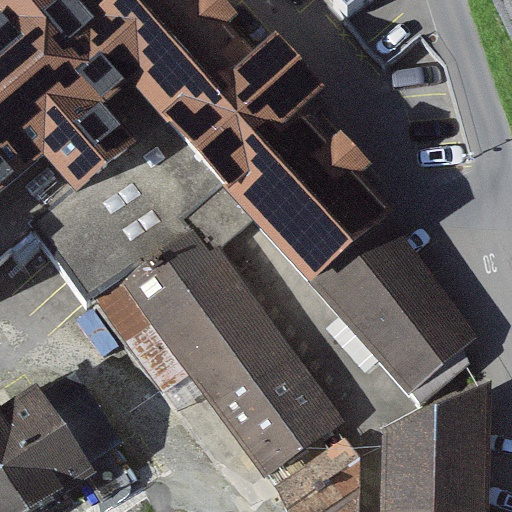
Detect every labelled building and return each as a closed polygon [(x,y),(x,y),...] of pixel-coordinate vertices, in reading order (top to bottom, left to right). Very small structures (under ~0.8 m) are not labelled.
[(0,0),(0,259),(37,228),(81,301),(95,294),(117,281),(269,474),(342,424),(215,245),(256,213),(410,384),(469,337),(377,209),(349,177),(365,164),(341,136),(325,151),(292,112),(320,89),(275,38),(254,56),(222,21),(230,14),(218,0),(112,0),(102,8),(95,0),(0,0)] [(348,0),(327,0),(337,10),(348,0)] [(42,400),(37,393),(0,416),(0,511),(36,511),(64,495),(59,487),(90,468),(84,460),(113,441),(74,380),(42,400)] [(483,511),(487,393),(388,438),(387,511),(483,511)] [(344,444),(281,489),(293,511),(355,511),(356,461),(344,444)]
